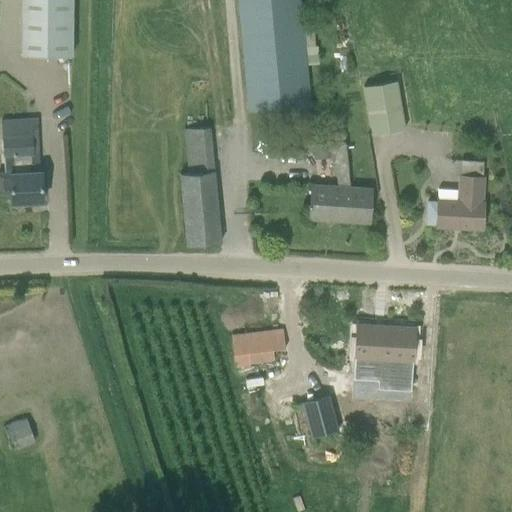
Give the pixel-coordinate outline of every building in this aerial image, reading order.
[(20,0),(20,56),(72,56),(72,0),(20,0)] [(309,107),(308,91),(299,0),(239,0),(250,112),(309,107)] [(319,61),(318,42),(309,43),(310,62),(319,61)] [(363,87),(371,136),(404,130),(396,81),(363,87)] [(10,204),(42,202),(41,172),(32,172),(30,118),(1,119),(3,156),(4,155),(5,173),(0,173),(0,193),(10,193),(10,204)] [(220,243),(210,127),(184,130),(189,172),(180,173),(185,235),(186,246),(220,243)] [(345,141),(329,143),(333,173),(336,173),(338,188),(311,186),(310,204),(308,204),(308,208),(310,208),(309,218),(369,222),(371,190),(350,189),(348,171),(345,141)] [(436,224),(436,226),(482,229),(483,203),(481,203),(482,178),(482,176),(460,174),(459,190),(438,189),(437,202),(427,201),(426,223),(436,224)] [(412,362),(414,328),(356,325),(354,359),(384,361),(382,385),(406,386),(407,362),(412,362)] [(285,349),(283,331),(231,337),(234,363),(274,358),(273,351),(285,349)] [(328,396),(301,404),(311,437),(337,430),(328,396)] [(4,426),(12,449),(34,441),(26,418),(4,426)]
